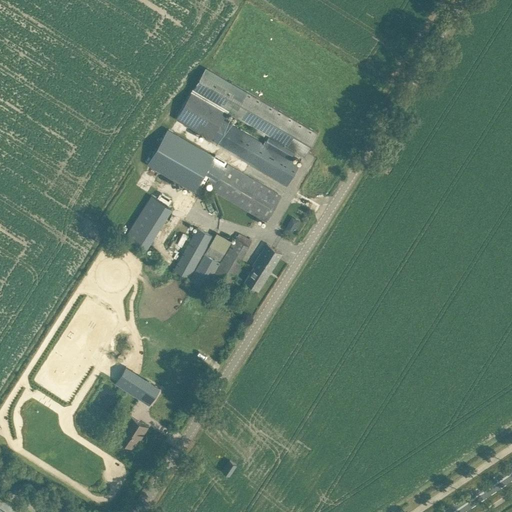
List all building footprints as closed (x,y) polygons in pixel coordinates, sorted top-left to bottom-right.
[(205,68),(187,99),(222,119),(227,110),(269,135),(264,143),(267,145),(290,159),(291,159),(296,150),(304,155),(317,133),(205,68)] [(187,99),(176,118),(205,135),(204,137),(285,184),(287,185),(288,183),(299,164),(291,159),(290,159),(267,145),(264,143),(222,119),(187,99)] [(167,128),(147,163),(148,164),(194,191),(200,180),(205,172),(214,156),(214,155),(167,128)] [(214,156),(205,172),(217,179),(225,166),(224,165),(226,161),(215,154),(215,155),(214,155),(214,156)] [(226,163),(212,188),(266,221),(281,195),(226,163)] [(153,193),(129,234),(151,247),(175,206),(153,193)] [(292,215),(286,230),(294,233),(300,219),(292,215)] [(174,270),(188,278),(211,236),(197,228),(174,270)] [(205,252),(220,260),(231,240),(216,232),(205,252)] [(210,282),(226,291),(242,262),(239,261),(251,240),(238,233),(210,282)] [(258,289),(282,252),(266,242),(252,264),(254,266),(244,281),(258,289)] [(190,279),(205,287),(219,262),(204,254),(190,279)] [(130,367),(126,364),(114,382),(118,385),(130,367)] [(161,387),(150,380),(138,397),(149,405),(161,387)] [(186,395),(190,391),(182,384),(178,388),(186,395)] [(143,434),(148,426),(131,416),(117,437),(132,447),(141,433),(143,434)] [(130,470),(136,473),(143,463),(136,459),(130,470)] [(222,470),(229,474),(236,463),(230,459),(222,470)]
